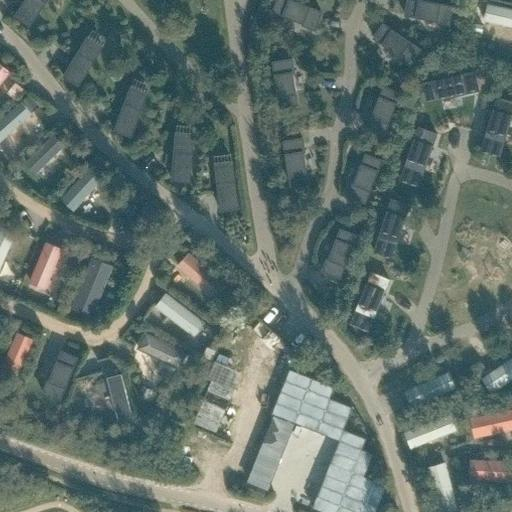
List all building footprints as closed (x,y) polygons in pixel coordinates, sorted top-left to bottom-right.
[(437,77),(442,103),(487,95),(483,69),(437,77)] [(16,82),(9,91),(15,97),(23,88),(16,82)] [(477,139),(502,148),(511,122),(511,102),(494,96),(477,139)] [(393,190),(418,200),(434,157),(410,147),(393,190)] [(73,154),(67,160),(72,165),(78,160),(73,154)] [(127,200),(121,205),(130,214),(136,209),(127,200)] [(371,254),(396,263),(412,220),(388,211),(371,254)] [(71,252),(67,262),(75,266),(80,255),(71,252)] [(346,323),(370,332),(387,289),(362,279),(346,323)] [(208,346),(204,354),(211,358),(215,350),(214,349),(208,346)] [(144,385),(139,394),(152,401),(156,392),(144,385)] [(332,462),(356,472),(372,434),(348,424),(332,462)]
